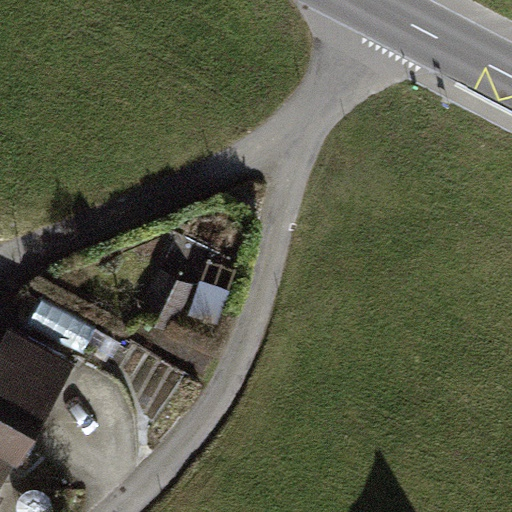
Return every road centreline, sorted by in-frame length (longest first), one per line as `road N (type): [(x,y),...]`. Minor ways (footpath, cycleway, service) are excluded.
road 1 (unclassified): [(301,137),(255,323),(196,437),(114,511)]
road 2 (unclassified): [(301,137),(0,260)]
road 3 (unclassified): [(392,12),(301,137)]
road 4 (secondary): [(392,12),(511,74)]
